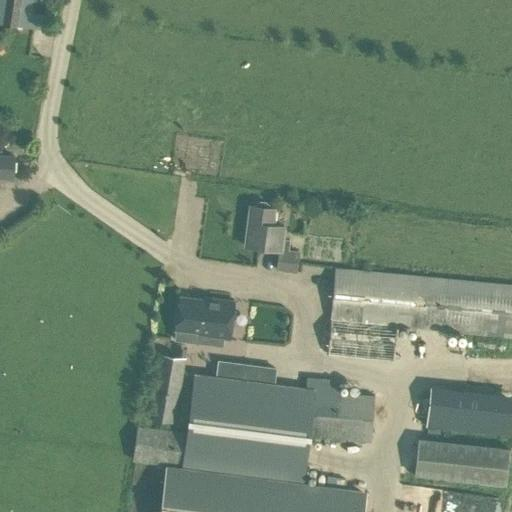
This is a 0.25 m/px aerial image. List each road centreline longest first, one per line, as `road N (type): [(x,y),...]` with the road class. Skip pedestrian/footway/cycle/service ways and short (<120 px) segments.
road 1 (unclassified): [(305,290),(181,271),(187,222),(158,185),(46,163)]
road 2 (unclassified): [(46,163),(73,0)]
